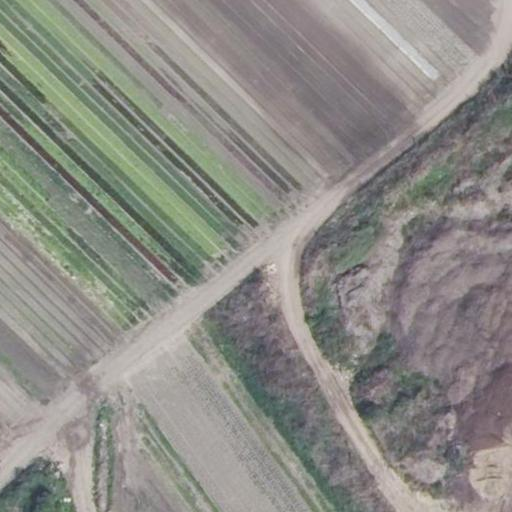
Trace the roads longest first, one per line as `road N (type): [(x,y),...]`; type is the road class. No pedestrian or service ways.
road 1 (track): [(0,480),(80,409),(106,374),(258,277),(511,33)]
road 2 (track): [(258,277),(406,511)]
